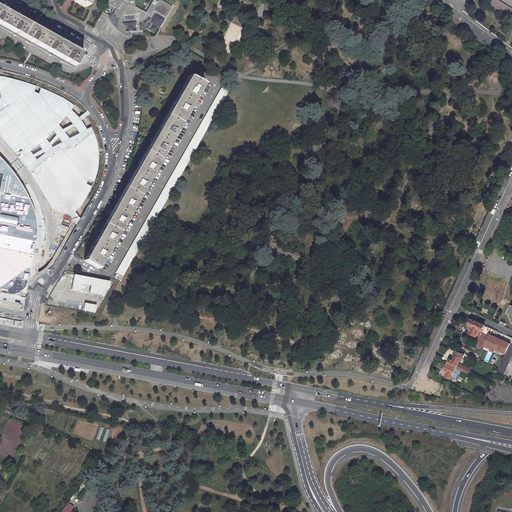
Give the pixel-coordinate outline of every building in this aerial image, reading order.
[(109,0),(107,3),(113,7),(116,8),(113,14),(120,18),(117,21),(117,23),(117,26),(117,28),(118,30),(120,32),(122,33),(124,35),(126,35),(129,36),(130,34),(132,36),(138,36),(140,33),(142,33),(142,30),(148,30),(154,33),(157,27),(159,28),(172,7),(160,0),(152,0),(145,13),(135,6),(135,1),(135,0),(109,0)] [(511,17),(511,9),(496,0),(491,0),(489,5),(511,19),(511,17)] [(107,3),(104,9),(110,12),(113,7),(107,3)] [(0,8),(0,27),(73,68),(81,53),(0,8)] [(48,90),(32,84),(18,80),(10,78),(2,76),(0,76),(0,136),(4,142),(13,151),(22,163),(33,177),(42,191),(48,200),(50,206),(55,211),(60,213),(67,214),(73,213),(78,210),(83,204),(89,195),(94,185),(97,177),(100,167),(100,160),(100,151),(99,142),(95,132),(92,127),(87,129),(82,121),(80,119),(79,117),(72,110),(75,106),(67,100),(59,96),(48,90)] [(196,81),(190,78),(85,262),(98,269),(150,176),(202,85),(199,83),(200,82),(196,80),(196,81)] [(227,90),(222,87),(116,272),(116,273),(122,276),(178,178),(228,90),(227,90)] [(0,293),(0,292),(7,293),(10,294),(14,293),(17,293),(20,291),(22,290),(24,288),(26,286),(27,285),(28,282),(29,279),(37,237),(38,232),(38,227),(37,219),(36,212),(32,203),(28,194),(21,182),(13,170),(7,163),(0,155),(0,293)] [(480,265),(476,273),(480,275),(484,267),(480,265)] [(468,331),(476,335),(476,333),(479,328),(481,329),(483,324),(471,318),(468,323),(471,325),(470,327),(468,331)] [(501,338),(489,333),(484,346),(495,350),(501,338)] [(511,342),(501,338),(495,350),(506,355),(511,342)] [(511,342),(497,375),(503,378),(511,358),(511,342)] [(449,357),(446,363),(455,367),(466,372),(469,367),(457,362),(459,357),(461,357),(463,353),(454,349),(452,353),(454,354),(452,359),(449,357)] [(455,367),(446,363),(443,369),(447,370),(444,375),(450,377),(455,367)] [(84,477),(80,474),(74,482),(78,485),(84,477)] [(61,511),(68,511),(73,507),(68,503),(61,511)]
